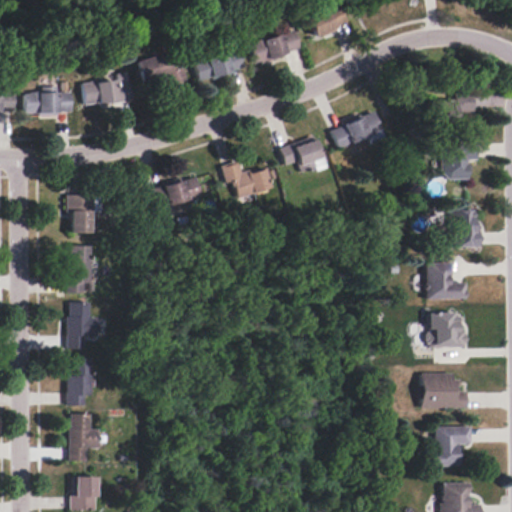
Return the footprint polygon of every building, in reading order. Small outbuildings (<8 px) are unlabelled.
[(343,24),(334,3),(302,18),(311,38),(343,24)] [(251,65),(296,50),(290,30),(244,45),(251,65)] [(196,83),(241,70),(235,50),(190,62),(196,83)] [(180,68),(174,69),(170,54),(135,62),(142,92),(153,89),(152,84),(163,81),(165,90),(184,85),(180,68)] [(75,85),(79,109),(126,102),(123,83),(106,86),(105,80),(75,85)] [(0,113),(11,113),(11,82),(0,82),(0,113)] [(21,114),(68,114),(68,92),(21,92),(21,114)] [(471,113),(470,94),(450,94),(450,100),(424,100),(424,126),(456,126),(456,113),(471,113)] [(328,130),(335,150),(366,139),(367,142),(381,137),(371,113),(328,130)] [(277,148),(282,170),(319,163),(315,141),(277,148)] [(437,142),(438,179),(464,179),(464,160),(472,160),(472,142),(437,142)] [(268,192),(263,170),(239,175),(236,164),(222,167),(230,200),(268,192)] [(148,190),(152,209),(199,199),(194,179),(148,190)] [(63,235),(90,235),(90,196),(63,196),(63,235)] [(445,248),(472,248),(472,211),(445,211),(445,248)] [(63,294),(88,294),(88,247),(63,247),(63,294)] [(422,299),(461,299),(461,283),(445,283),(445,262),(422,262),(422,299)] [(95,319),(86,319),(87,304),(64,303),(64,350),(82,350),(82,338),(95,338),(95,319)] [(460,348),(460,313),(425,313),(425,348),(460,348)] [(88,360),(64,360),(64,407),(88,407),(88,360)] [(463,409),(463,390),(453,390),(453,374),(417,374),(417,409),(463,409)] [(65,462),(85,462),(85,449),(100,449),(100,430),(87,430),(87,415),(65,415),(65,462)] [(467,445),(466,426),(429,427),(429,467),(456,467),(456,445),(467,445)] [(93,478),(68,478),(68,511),(93,511),(93,478)] [(466,483),(437,484),(437,511),(476,511),(476,503),(466,504),(466,483)]
